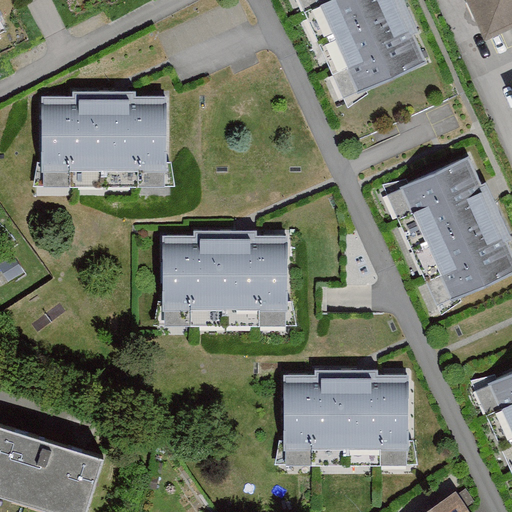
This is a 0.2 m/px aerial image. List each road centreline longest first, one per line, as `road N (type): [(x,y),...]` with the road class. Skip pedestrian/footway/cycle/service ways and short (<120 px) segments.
road 1 (residential): [(500,511),(264,0)]
road 2 (residential): [(0,90),(175,0)]
road 3 (residential): [(450,0),(511,134)]
